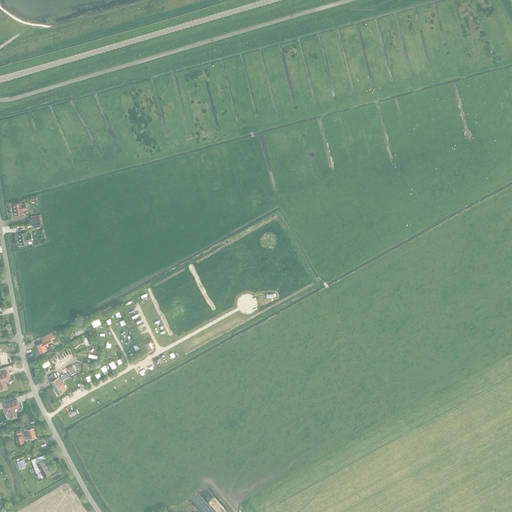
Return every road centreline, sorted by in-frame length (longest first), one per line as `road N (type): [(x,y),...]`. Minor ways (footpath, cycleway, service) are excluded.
road 1 (unclassified): [(98,511),(32,389),(0,233)]
road 2 (tertiary): [(0,79),(272,0)]
